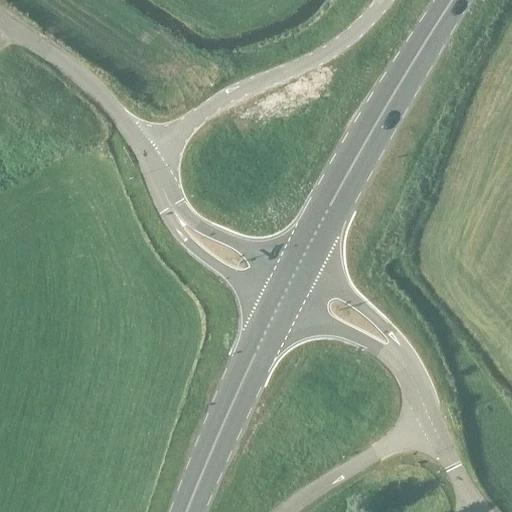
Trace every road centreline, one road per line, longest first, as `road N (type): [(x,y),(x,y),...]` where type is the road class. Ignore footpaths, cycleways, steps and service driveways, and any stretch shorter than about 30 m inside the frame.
road 1 (primary): [(307,275),(464,0)]
road 2 (primary): [(441,0),(282,263)]
road 3 (unclassified): [(145,156),(225,97),(330,51),(384,0)]
road 4 (primary): [(266,295),(174,511)]
road 5 (primary): [(196,511),(291,307)]
road 6 (tertiary): [(145,156),(91,87),(0,19)]
road 7 (unclassified): [(284,511),(430,422)]
road 8 (tertiary): [(170,207),(169,220),(189,245),(266,295)]
road 9 (tertiary): [(282,263),(170,207)]
road 10 (unclassified): [(394,352),(378,322),(307,275)]
